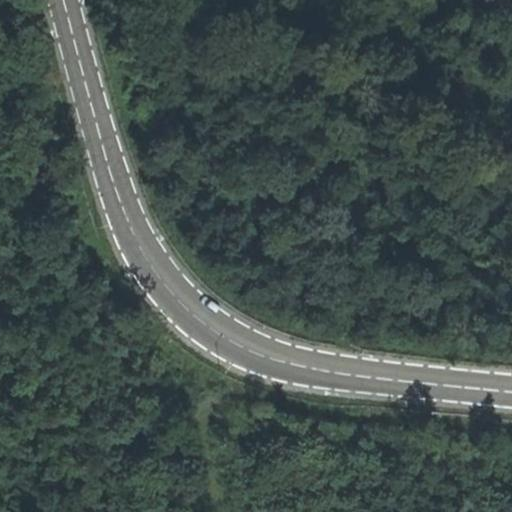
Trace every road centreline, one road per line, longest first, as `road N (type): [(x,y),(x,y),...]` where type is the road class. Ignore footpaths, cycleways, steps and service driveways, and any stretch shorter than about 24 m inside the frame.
road 1 (tertiary): [(511,393),(323,374),(238,347),(181,309),(140,257),(110,184),(61,0)]
road 2 (track): [(511,159),(494,135),(475,0)]
